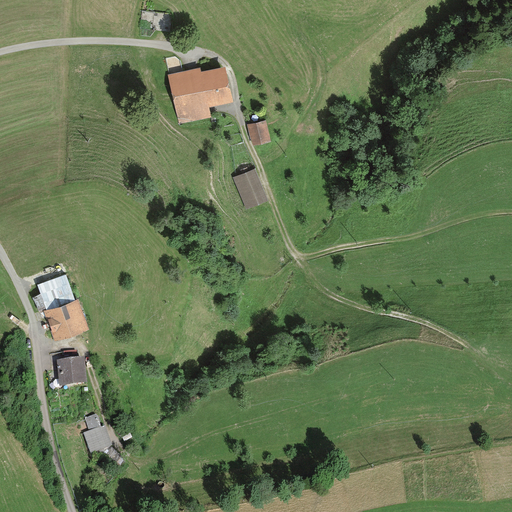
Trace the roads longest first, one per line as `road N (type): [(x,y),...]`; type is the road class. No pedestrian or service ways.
road 1 (track): [(511,214),(299,255),(242,126),(228,69),(188,49)]
road 2 (track): [(0,252),(31,319),(49,443),(72,511)]
road 3 (track): [(299,255),(333,296),(425,322),(478,353)]
road 4 (track): [(188,49),(120,40),(0,51)]
